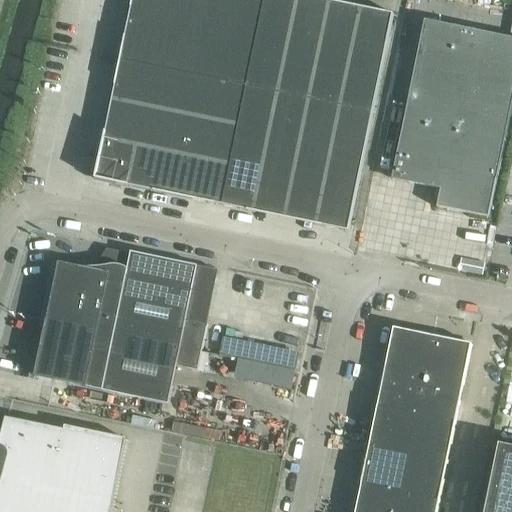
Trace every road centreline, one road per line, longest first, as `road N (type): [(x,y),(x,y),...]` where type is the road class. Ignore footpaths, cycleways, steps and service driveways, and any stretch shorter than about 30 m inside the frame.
road 1 (unclassified): [(357,267),(34,200)]
road 2 (unclassified): [(357,267),(305,511)]
road 3 (unclassified): [(511,299),(357,267)]
